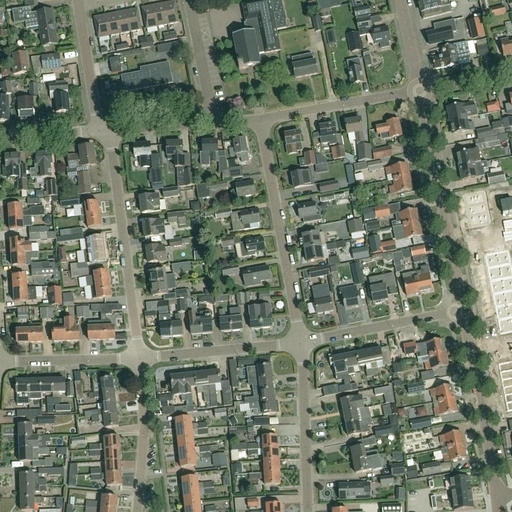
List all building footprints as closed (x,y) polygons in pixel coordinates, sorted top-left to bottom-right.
[(30,0),(24,1),(25,8),(38,6),(37,1),(41,0),(41,1),(49,0),(30,0)] [(281,0),(272,0),(242,6),(246,24),(243,25),(244,29),(247,28),(248,33),(246,33),(245,33),(244,33),(243,33),(242,34),(241,34),(240,35),(232,36),(239,70),(261,66),(259,55),(281,51),(277,31),(287,29),(281,0)] [(319,11),(341,7),(340,3),(332,5),(331,0),(319,0),(317,1),(319,11)] [(418,0),(423,20),(451,13),(448,0),(418,0)] [(479,0),(482,11),(489,10),(486,0),(479,0)] [(163,5),(168,25),(179,23),(175,2),(163,5)] [(168,25),(163,5),(153,7),(157,28),(168,25)] [(157,28),(153,7),(142,9),(146,30),(157,28)] [(355,19),(371,16),(369,7),(353,10),(355,19)] [(491,16),(503,14),(502,7),(489,10),(491,16)] [(40,34),(43,48),(58,45),(52,11),(31,14),(30,8),(12,11),(14,25),(25,23),(26,30),(40,27),(41,34),(40,34)] [(330,9),(320,11),(321,19),(332,16),(330,9)] [(137,10),(126,12),(130,33),(141,31),(137,10)] [(322,31),(319,17),(318,17),(317,10),(311,11),(313,18),(312,18),(315,33),(322,31)] [(130,33),(126,12),(115,14),(120,35),(130,33)] [(115,14),(105,16),(109,37),(120,35),(115,14)] [(109,37),(105,16),(94,18),(98,39),(109,37)] [(472,40),(485,37),(481,18),(468,21),(472,40)] [(370,19),(356,21),(359,37),(372,35),(374,45),(390,42),(387,28),(372,30),(370,19)] [(438,23),(440,30),(426,33),(429,45),(452,39),(451,33),(456,32),(454,20),(438,23)] [(362,51),(358,33),(347,36),(350,53),(362,51)] [(367,38),(360,40),(361,47),(369,45),(367,38)] [(511,44),(509,45),(508,40),(500,41),(503,57),(511,55),(511,44)] [(182,42),(171,44),(173,53),(183,51),(182,42)] [(476,54),(473,42),(441,49),(443,57),(433,59),(435,70),(445,68),(458,66),(457,62),(470,59),(469,55),(476,54)] [(479,57),(489,55),(487,45),(477,47),(479,57)] [(13,69),(14,76),(29,73),(26,54),(13,56),(15,69),(13,69)] [(293,67),(295,79),(318,74),(316,62),(314,63),(312,54),(292,58),(293,67)] [(60,67),(59,55),(41,57),(31,58),(34,75),(50,73),(49,68),(60,67)] [(109,58),(111,66),(120,64),(119,56),(109,58)] [(172,84),(168,64),(148,68),(148,72),(122,77),(125,93),(172,84)] [(348,70),(351,85),(364,83),(361,68),(358,68),(358,65),(353,66),(354,69),(348,70)] [(14,79),(16,88),(28,86),(26,77),(14,79)] [(2,84),(3,96),(12,95),(11,82),(2,84)] [(49,86),(50,99),(54,98),(56,113),(70,112),(68,96),(67,91),(68,91),(67,85),(66,85),(65,82),(59,83),(60,85),(56,86),(49,86)] [(29,85),(30,97),(38,97),(38,84),(29,85)] [(0,122),(9,122),(8,99),(0,98),(0,122)] [(19,107),(19,119),(21,119),(21,121),(27,120),(26,118),(35,118),(34,106),(32,106),(31,100),(18,101),(19,107)] [(450,122),(466,119),(465,113),(475,111),(473,103),(447,108),(450,122)] [(511,128),(511,117),(502,120),(504,130),(505,129),(510,128),(511,128)] [(467,124),(466,119),(450,122),(452,135),(473,130),(472,123),(467,124)] [(345,122),(349,142),(356,141),(357,144),(364,142),(362,132),(363,132),(360,120),(345,122)] [(390,139),(401,137),(398,121),(387,123),(387,126),(376,128),(377,135),(389,133),(390,139)] [(336,145),(337,148),(344,147),(341,135),(337,136),(335,124),(320,127),(321,134),(322,138),(320,138),(321,145),(329,144),(330,146),(336,145)] [(491,128),(476,131),(478,140),(493,137),(492,135),(497,134),(496,130),(492,130),(491,128)] [(297,152),(302,151),(301,144),(299,132),(291,134),(291,132),(286,133),(286,134),(285,135),(287,146),(288,155),(297,154),(297,152)] [(499,137),(483,139),(485,149),(506,145),(504,137),(499,138),(499,137)] [(245,139),(233,141),(236,155),(237,160),(241,159),(241,163),(249,162),(245,139)] [(226,161),(226,157),(219,158),(218,153),(217,142),(203,142),(203,153),(200,153),(200,166),(201,167),(208,167),(210,165),(209,163),(219,163),(219,173),(228,172),(226,161)] [(182,143),(167,144),(167,157),(168,160),(175,160),(175,168),(189,167),(189,156),(182,156),(182,143)] [(150,145),(134,146),(135,157),(140,157),(141,168),(150,168),(149,157),(150,156),(150,145)] [(372,161),(371,145),(358,146),(359,162),(372,161)] [(80,156),(68,158),(69,168),(66,169),(67,178),(77,177),(79,195),(91,194),(87,167),(95,166),(92,146),(79,148),(80,156)] [(345,159),(345,153),(344,147),(334,148),(336,160),(345,159)] [(374,161),(393,157),(391,147),(371,151),(374,161)] [(477,150),(456,154),(459,168),(475,164),(480,163),(477,150)] [(316,165),(314,152),(304,154),(306,167),(316,165)] [(31,170),(31,179),(40,179),(51,178),(50,165),(52,165),(52,153),(43,154),(43,153),(39,153),(39,154),(37,154),(37,165),(35,165),(36,170),(31,170)] [(354,157),(345,153),(345,159),(346,159),(349,163),(354,157)] [(20,155),(13,156),(12,154),(7,155),(7,156),(5,156),(6,167),(3,167),(4,177),(7,177),(7,178),(18,178),(18,192),(27,191),(26,165),(21,166),(20,155)] [(234,160),(226,161),(228,172),(230,179),(243,178),(241,167),(235,168),(234,160)] [(369,172),(383,169),(381,161),(367,164),(369,172)] [(355,173),(367,171),(366,163),(353,166),(355,173)] [(393,181),(410,177),(407,164),(386,169),(387,176),(392,175),(393,181)] [(477,170),(475,164),(459,168),(462,181),(483,177),(481,169),(477,170)] [(346,167),(350,185),(355,184),(352,166),(346,167)] [(150,170),(152,187),(163,186),(161,169),(152,170),(150,170)] [(183,171),(186,188),(196,186),(193,169),(183,171)] [(313,186),(310,171),(292,175),(294,189),(313,186)] [(503,172),(487,175),(489,185),(505,182),(503,172)] [(410,177),(393,181),(394,186),(390,187),(391,195),(412,190),(410,177)] [(58,197),(57,181),(46,182),(47,192),(44,192),(44,198),(58,197)] [(196,187),(198,200),(211,198),(210,191),(227,188),(226,181),(206,184),(206,185),(196,187)] [(235,185),(238,199),(255,196),(252,182),(235,185)] [(339,191),(337,183),(319,186),(321,194),(339,191)] [(180,188),(162,190),(163,199),(178,197),(178,195),(180,194),(180,188)] [(377,208),(388,206),(385,190),(377,192),(378,198),(376,198),(377,207),(377,208)] [(334,194),(320,196),(321,203),(335,201),(335,200),(349,197),(348,192),(343,193),(343,194),(334,195),(334,194)] [(358,211),(355,195),(350,196),(354,218),(360,217),(359,211),(358,211)] [(78,196),(66,198),(58,199),(58,197),(51,198),(52,203),(58,202),(59,207),(61,207),(61,209),(80,206),(78,196)] [(140,198),(142,214),(160,212),(158,197),(151,198),(151,197),(140,198)] [(484,197),(466,201),(468,211),(486,207),(484,197)] [(86,217),(99,215),(98,203),(81,205),(82,209),(80,210),(81,217),(79,217),(79,218),(86,217)] [(314,203),(297,206),(300,220),(302,219),(303,225),(322,221),(321,216),(316,216),(314,203)] [(9,219),(32,218),(32,217),(44,216),(44,207),(31,208),(27,212),(22,212),(22,205),(8,206),(9,219)] [(388,206),(377,208),(377,207),(362,210),(364,220),(364,221),(368,221),(390,216),(388,206)] [(486,207),(468,211),(470,221),(488,218),(486,207)] [(234,223),(236,232),(259,228),(258,224),(260,223),(257,210),(232,215),(231,209),(215,212),(215,211),(204,213),(205,218),(215,216),(216,220),(232,217),(233,223),(234,223)] [(401,213),(395,214),(395,215),(397,222),(391,223),(392,228),(402,227),(402,226),(419,223),(416,210),(401,213)] [(184,212),(167,214),(168,225),(178,223),(179,227),(186,226),(184,212)] [(86,217),(79,218),(80,223),(87,222),(88,229),(101,227),(99,215),(86,217)] [(32,218),(9,219),(10,231),(23,230),(23,228),(32,227),(32,218)] [(488,218),(470,221),(472,231),(490,228),(488,218)] [(347,223),(350,236),(363,233),(360,221),(347,223)] [(143,224),(145,239),(158,237),(158,236),(165,235),(163,222),(156,223),(156,222),(143,224)] [(402,226),(402,227),(404,232),(399,233),(400,241),(421,236),(419,223),(402,226)] [(29,236),(55,234),(55,232),(47,233),(46,227),(29,228),(29,236)] [(56,239),(83,235),(82,229),(59,232),(60,237),(56,238),(56,239)] [(305,250),(320,247),(318,233),(303,236),(305,250)] [(83,235),(56,239),(57,244),(84,240),(83,235)] [(85,252),(104,250),(102,237),(89,239),(89,240),(85,240),(87,252),(85,252)] [(244,260),(244,258),(255,256),(254,253),(265,252),(262,239),(245,241),(246,244),(240,244),(239,238),(233,239),(232,238),(221,240),(222,248),(226,247),(226,251),(232,251),(231,246),(235,246),(238,261),(244,260)] [(188,239),(169,241),(170,248),(182,247),(182,245),(189,244),(189,243),(199,242),(198,239),(188,240),(188,239)] [(12,255),(37,253),(37,252),(32,253),(31,244),(24,245),(24,240),(11,241),(12,255)] [(394,241),(375,245),(377,255),(396,251),(394,241)] [(320,247),(305,250),(308,263),(323,260),(328,259),(327,252),(337,250),(336,244),(320,247)] [(165,255),(164,247),(158,248),(158,247),(146,248),(148,264),(159,263),(159,264),(166,263),(165,255)] [(413,258),(426,255),(424,247),(422,247),(411,250),(413,258)] [(354,261),(369,258),(367,248),(352,251),(354,261)] [(104,250),(85,252),(85,258),(84,258),(85,263),(70,265),(71,272),(70,272),(70,273),(88,270),(87,264),(105,262),(104,250)] [(206,261),(205,252),(197,252),(197,261),(206,261)] [(392,254),(393,260),(396,273),(402,272),(400,262),(404,261),(402,252),(392,254)] [(37,253),(12,255),(12,267),(24,266),(24,260),(38,260),(37,253)] [(392,253),(383,254),(384,260),(389,263),(393,260),(392,254),(392,253)] [(509,256),(486,260),(488,273),(511,269),(509,256)] [(172,274),(191,271),(190,263),(180,264),(179,260),(171,261),(172,265),(171,265),(172,274)] [(31,264),(31,266),(31,271),(42,270),(49,270),(49,263),(31,264)] [(223,278),(239,275),(237,265),(221,268),(223,278)] [(328,266),(308,270),(308,271),(302,272),(304,281),(330,276),(328,266)] [(422,276),(416,277),(420,294),(432,291),(427,266),(420,267),(422,276)] [(243,273),(245,287),(260,284),(260,282),(270,280),(268,267),(247,271),(248,273),(243,273)] [(511,274),(511,269),(488,273),(490,286),(511,282),(511,274)] [(88,270),(70,273),(71,278),(89,276),(88,270)] [(362,283),(360,270),(351,272),(354,285),(362,283)] [(91,288),(109,285),(107,272),(94,274),(94,277),(86,278),(87,288),(90,287),(91,288)] [(151,285),(175,283),(174,275),(165,277),(164,272),(149,273),(151,285)] [(377,277),(369,278),(371,289),(370,289),(368,290),(369,296),(371,296),(371,297),(372,297),(373,303),(375,303),(375,304),(381,303),(381,302),(388,300),(385,287),(395,285),(393,274),(386,275),(386,277),(377,279),(377,277)] [(420,294),(416,277),(410,278),(409,274),(402,275),(406,296),(420,294)] [(27,290),(27,288),(26,276),(13,277),(14,291),(27,290)] [(511,282),(490,286),(492,299),(511,295),(511,282)] [(176,289),(175,283),(151,285),(152,297),(167,295),(167,290),(176,289)] [(109,285),(91,288),(92,300),(111,298),(109,285)] [(357,294),(355,287),(339,291),(341,297),(343,297),(345,309),(360,306),(357,294)] [(36,288),(27,288),(27,290),(14,291),(15,303),(28,302),(37,301),(36,288)] [(62,306),(61,288),(48,289),(49,307),(62,306)] [(176,300),(188,298),(190,298),(189,290),(175,291),(176,300)] [(252,293),(244,294),(245,304),(251,304),(250,299),(259,298),(259,293),(258,292),(252,293)] [(269,292),(259,293),(259,298),(260,299),(259,299),(262,329),(272,328),(270,306),(264,307),(263,298),(269,298),(269,292)] [(317,314),(333,311),(330,300),(328,294),(321,295),(321,293),(313,294),(315,303),(317,314)] [(74,307),(73,294),(62,294),(63,307),(74,307)] [(245,304),(244,294),(236,295),(237,306),(245,306),(244,304),(245,304)] [(511,295),(492,299),(495,312),(511,308),(511,295)] [(262,329),(259,299),(260,307),(255,308),(249,308),(251,330),(262,329)] [(185,312),(184,300),(176,300),(177,314),(185,313),(185,312)] [(168,314),(167,301),(157,302),(146,303),(147,313),(158,312),(159,315),(168,314)] [(101,322),(102,341),(115,340),(114,327),(109,327),(109,322),(105,322),(105,316),(112,315),(111,305),(100,306),(101,322)] [(88,307),(83,308),(83,319),(89,318),(93,318),(93,306),(88,306),(88,307)] [(48,320),(47,307),(37,307),(37,310),(39,312),(40,312),(41,320),(48,320)] [(511,308),(495,312),(497,325),(511,322),(511,308)] [(235,316),(231,316),(232,332),(242,331),(240,309),(235,310),(235,316)] [(29,320),(28,310),(17,311),(18,321),(29,320)] [(232,332),(231,316),(225,317),(225,311),(219,311),(221,333),(232,332)] [(205,319),(201,319),(202,335),(212,334),(210,312),(205,313),(205,319)] [(202,335),(201,319),(195,319),(195,314),(189,314),(191,336),(202,335)] [(171,322),(170,315),(159,317),(160,325),(161,339),(172,338),(171,322)] [(176,321),(171,322),(172,338),(183,337),(180,315),(175,315),(176,321)] [(65,329),(65,320),(59,321),(59,329),(53,329),(53,343),(66,342),(65,329)] [(65,329),(66,342),(79,342),(78,329),(74,329),(74,320),(65,320),(65,329)] [(88,341),(102,341),(101,322),(88,322),(88,341)] [(511,322),(497,325),(499,338),(511,335),(511,322)] [(30,330),(30,343),(43,343),(43,324),(29,324),(30,330)] [(30,330),(17,330),(17,344),(30,343),(30,330)] [(423,358),(445,353),(442,340),(421,344),(423,352),(422,352),(423,357),(423,358)] [(417,353),(415,343),(396,347),(398,357),(405,356),(406,361),(417,359),(416,354),(417,353)] [(373,347),(373,350),(368,351),(373,377),(379,375),(378,369),(384,368),(383,367),(391,366),(391,365),(389,350),(381,352),(380,349),(379,349),(379,346),(373,347)] [(373,377),(368,351),(356,354),(359,367),(365,366),(366,370),(365,370),(367,378),(373,377)] [(423,358),(423,357),(420,358),(421,364),(425,363),(427,370),(448,366),(445,353),(423,358)] [(356,354),(345,356),(349,376),(355,374),(353,368),(359,367),(356,354)] [(349,376),(345,356),(332,358),(333,363),(331,364),(333,371),(335,370),(335,372),(347,369),(348,376),(349,376)] [(231,384),(238,383),(235,360),(228,361),(231,384)] [(410,361),(401,362),(401,370),(410,370),(410,361)] [(399,364),(391,365),(391,366),(393,375),(401,373),(399,364)] [(511,364),(498,367),(500,375),(511,372),(511,364)] [(253,381),(272,378),(271,366),(246,368),(248,381),(253,380),(253,381)] [(76,396),(83,395),(81,382),(79,372),(74,373),(76,396)] [(210,402),(211,408),(218,408),(215,386),(220,385),(221,385),(220,382),(219,372),(207,373),(209,391),(210,402)] [(511,372),(500,375),(501,383),(511,380),(511,372)] [(209,391),(207,373),(195,374),(196,388),(203,387),(204,399),(204,403),(210,402),(209,391)] [(195,374),(183,375),(183,376),(184,389),(185,389),(186,396),(192,396),(191,388),(196,388),(195,374)] [(183,376),(183,375),(171,377),(171,380),(170,380),(168,382),(169,388),(171,389),(172,389),(172,390),(173,390),(173,397),(181,396),(182,402),(186,402),(186,401),(186,396),(185,389),(184,389),(183,376)] [(272,378),(253,381),(254,386),(259,386),(260,392),(273,390),(272,378)] [(94,394),(114,392),(113,379),(92,381),(94,394)] [(40,380),(28,381),(29,405),(29,400),(41,400),(41,394),(40,394),(40,380)] [(52,394),(52,380),(40,380),(40,394),(41,394),(52,394)] [(56,380),(52,380),(52,394),(53,394),(59,394),(65,394),(65,391),(65,384),(65,380),(56,380)] [(511,380),(501,383),(503,390),(511,388),(511,380)] [(29,405),(28,381),(16,381),(17,406),(29,405)] [(409,395),(425,392),(423,384),(407,387),(409,395)] [(352,392),(351,385),(338,388),(339,395),(352,392)] [(438,403),(454,399),(452,386),(430,390),(432,398),(437,397),(438,403)] [(393,404),(391,387),(374,389),(375,396),(384,395),(386,405),(393,404)] [(511,388),(503,390),(504,398),(511,396),(511,388)] [(232,406),(230,390),(222,391),(224,407),(232,406)] [(273,390),(260,392),(253,393),(254,399),(244,400),(245,405),(246,405),(249,405),(275,402),(273,390)] [(114,392),(94,394),(95,399),(102,398),(103,405),(116,404),(114,392)] [(363,409),(361,397),(354,399),(341,401),(343,413),(363,409)] [(454,399),(438,403),(439,408),(434,409),(436,417),(457,412),(454,399)] [(276,407),(275,402),(249,405),(250,411),(257,410),(258,416),(263,415),(263,416),(276,414),(279,414),(278,407),(276,407)] [(116,404),(103,405),(103,410),(91,412),(92,418),(104,417),(117,415),(116,404)] [(398,415),(396,405),(388,407),(390,417),(398,415)] [(368,408),(363,409),(343,413),(346,425),(358,423),(371,420),(372,420),(370,413),(369,413),(368,408)] [(215,419),(222,418),(227,417),(226,410),(214,411),(215,419)] [(119,427),(117,415),(104,417),(92,418),(93,424),(105,422),(105,428),(119,427)] [(38,417),(38,426),(55,425),(55,417),(38,417)] [(247,428),(270,426),(269,418),(254,419),(254,421),(247,421),(247,428)] [(412,431),(432,427),(430,418),(410,422),(412,431)] [(177,432),(192,431),(191,419),(175,420),(177,432)] [(346,425),(348,437),(368,433),(367,427),(372,426),(371,420),(358,423),(346,425)] [(286,422),(284,433),(290,434),(289,439),(298,441),(302,426),(286,422)] [(19,439),(50,437),(50,436),(44,436),(44,431),(37,431),(37,436),(32,437),(32,426),(18,426),(19,439)] [(390,426),(374,430),(376,438),(392,435),(390,426)] [(192,431),(177,432),(178,444),(193,443),(192,431)] [(447,449),(464,446),(461,433),(440,437),(441,444),(446,443),(447,449)] [(50,437),(19,439),(19,450),(48,449),(46,449),(46,443),(50,443),(50,437)] [(72,446),(86,444),(85,437),(71,439),(72,446)] [(263,450),(279,450),(278,437),(262,438),(263,444),(258,445),(258,444),(247,444),(247,445),(231,446),(232,458),(236,458),(236,451),(247,451),(258,450),(263,450)] [(105,451),(121,450),(120,438),(104,439),(105,451)] [(353,462),(380,457),(380,456),(378,457),(377,451),(365,454),(364,448),(376,446),(374,439),(356,442),(357,449),(351,450),(353,462)] [(195,455),(193,443),(178,444),(179,456),(195,455)] [(199,454),(210,453),(210,452),(218,451),(218,446),(199,448),(199,454)] [(464,446),(447,449),(448,454),(443,455),(445,463),(466,459),(464,446)] [(48,449),(19,450),(19,463),(33,462),(33,467),(52,467),(52,459),(45,459),(45,462),(38,462),(38,456),(48,456),(48,449)] [(121,450),(105,451),(106,463),(121,462),(121,450)] [(279,450),(263,450),(264,462),(279,462),(279,450)] [(408,450),(401,451),(403,460),(410,459),(408,450)] [(227,466),(226,454),(212,456),(213,468),(227,466)] [(196,467),(195,455),(179,456),(181,469),(196,467)] [(380,457),(353,462),(355,474),(368,472),(368,471),(371,471),(372,473),(382,471),(380,457)] [(122,474),(121,462),(106,463),(106,475),(122,474)] [(279,462),(264,462),(264,474),(280,473),(279,462)] [(393,477),(405,476),(404,464),(390,466),(392,477),(393,477)] [(435,465),(419,466),(420,476),(436,475),(435,465)] [(240,466),(232,467),(232,475),(240,475),(240,466)] [(417,477),(415,467),(406,469),(407,479),(417,477)] [(38,469),(38,475),(48,475),(48,476),(64,476),(64,468),(38,469)] [(281,486),(280,473),(264,474),(265,486),(281,486)] [(123,486),(122,474),(106,475),(107,487),(123,486)] [(20,488),(46,487),(52,487),(52,484),(46,484),(46,481),(39,481),(39,475),(20,475),(20,488)] [(392,477),(379,478),(380,487),(394,485),(393,477),(392,477)] [(449,480),(451,491),(471,488),(469,477),(449,480)] [(183,492),(214,489),(213,482),(203,483),(203,484),(198,484),(197,478),(182,480),(183,492)] [(363,485),(340,486),(340,501),(364,500),(363,492),(370,491),(370,485),(363,486),(363,485)] [(46,493),(46,487),(20,488),(21,500),(34,499),(34,494),(46,493)] [(451,491),(452,501),(472,498),(471,488),(451,491)] [(199,497),(198,491),(183,492),(184,504),(200,502),(199,497)] [(404,500),(404,492),(396,492),(396,500),(404,500)] [(101,509),(117,511),(118,498),(102,497),(101,509)] [(472,498),(452,501),(454,511),(473,509),(472,498)] [(44,499),(34,499),(21,500),(20,511),(26,511),(34,511),(34,505),(44,505),(44,499)] [(184,504),(185,511),(200,511),(200,508),(200,502),(184,504)] [(425,511),(425,503),(417,503),(417,511),(425,511)]
